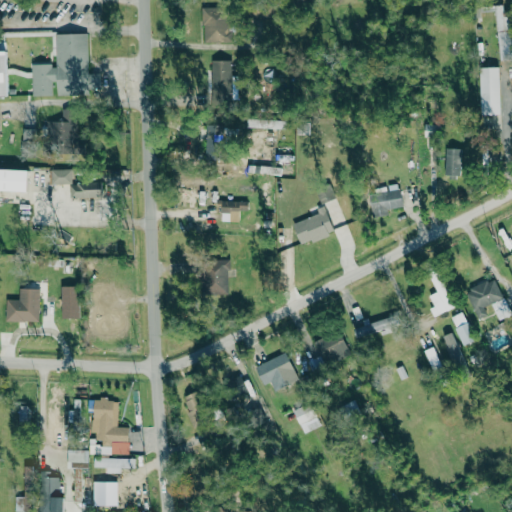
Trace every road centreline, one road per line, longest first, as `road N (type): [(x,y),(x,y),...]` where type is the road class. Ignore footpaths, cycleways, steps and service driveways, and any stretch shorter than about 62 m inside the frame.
road 1 (residential): [(0,358),(185,359),(511,189)]
road 2 (residential): [(170,511),(147,0)]
road 3 (residential): [(41,360),(42,443),(66,475),(68,505)]
